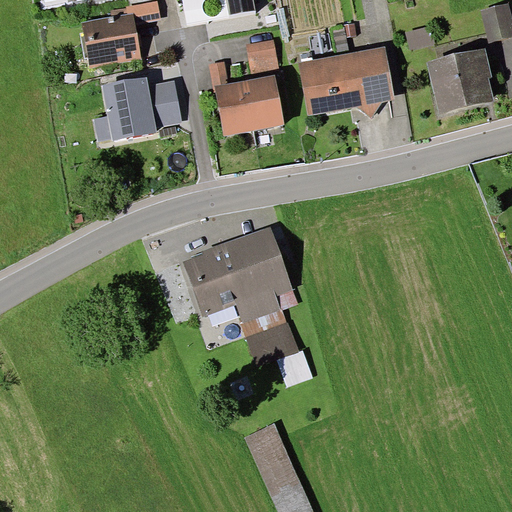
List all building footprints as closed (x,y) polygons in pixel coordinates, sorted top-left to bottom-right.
[(253,7),(251,0),(229,0),(231,10),(253,7)] [(130,14),(84,23),(92,64),(138,55),(130,14)] [(385,55),(297,71),(307,125),(395,109),(385,55)] [(484,57),(427,72),(439,121),(496,106),(484,57)] [(145,76),(105,83),(114,134),(154,127),(145,76)] [(286,133),(276,80),(241,86),(252,140),(286,133)] [(241,86),(212,93),(223,145),(252,140),(241,86)] [(267,238),(188,266),(204,312),(239,299),(245,318),(289,302),(267,238)]
